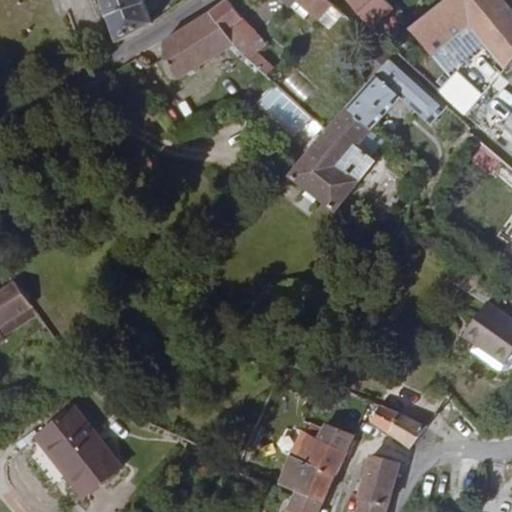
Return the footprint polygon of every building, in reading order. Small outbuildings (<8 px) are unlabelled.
[(108,0),(122,46),(156,27),(147,0),(108,0)] [(329,0),(284,0),(293,8),(298,1),(312,15),(321,23),(336,7),(329,0)] [(387,0),(351,0),(374,28),(396,10),(387,0)] [(454,0),(415,33),(437,62),(473,30),(507,72),(511,66),(511,14),(504,4),(508,0),(454,0)] [(298,1),(293,8),(306,21),(312,15),(298,1)] [(233,3),(216,16),(233,37),(248,22),(233,3)] [(216,16),(168,45),(187,74),(206,63),(238,41),(233,37),(216,16)] [(233,37),(238,41),(258,63),(273,49),(248,22),(233,37)] [(371,64),(384,77),(405,97),(421,112),(436,97),(379,46),(375,50),(380,54),(371,64)] [(303,102),(315,89),(295,70),(283,84),(303,102)] [(356,107),(377,128),(393,110),(405,97),(384,77),(356,107)] [(290,139),(309,118),(273,86),(255,107),(290,139)] [(405,97),(393,110),(400,116),(408,119),(415,117),(421,112),(405,97)] [(436,97),(421,112),(436,126),(450,111),(436,97)] [(356,107),(327,142),(322,138),(313,150),(316,154),(296,178),(340,215),(383,164),(362,145),(377,128),(356,107)] [(311,146),(322,130),(308,120),(297,137),(311,146)] [(0,344),(33,323),(14,293),(1,301),(0,301),(0,344)] [(511,322),(484,303),(462,337),(502,365),(511,350),(511,322)] [(39,331),(33,323),(0,344),(0,350),(3,355),(39,331)] [(335,387),(318,428),(346,437),(362,400),(343,390),(335,387)] [(368,426),(406,450),(421,429),(377,407),(368,426)] [(65,425),(32,452),(76,511),(109,485),(65,425)] [(290,458),(332,475),(346,437),(318,428),(313,441),(301,436),(290,458)] [(286,510),(290,511),(317,511),(332,475),(290,458),(279,486),(293,494),(286,510)] [(353,511),(382,511),(394,467),(366,460),(353,511)] [(213,495),(235,504),(255,511),(258,511),(266,491),(223,473),(213,495)]
